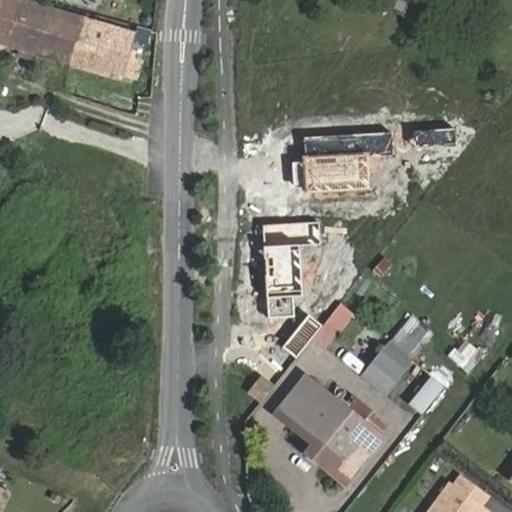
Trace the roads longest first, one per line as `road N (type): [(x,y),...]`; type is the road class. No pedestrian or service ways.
road 1 (tertiary): [(186,489),(180,144),(189,0)]
road 2 (unknown): [(180,174),(0,131)]
